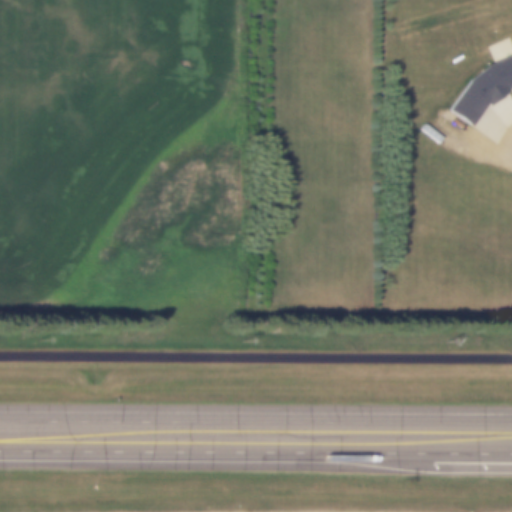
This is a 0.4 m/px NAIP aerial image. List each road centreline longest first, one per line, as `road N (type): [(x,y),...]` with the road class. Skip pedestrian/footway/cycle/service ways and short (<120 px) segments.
road 1 (trunk): [(511,420),(0,414)]
road 2 (trunk): [(0,449),(511,450)]
